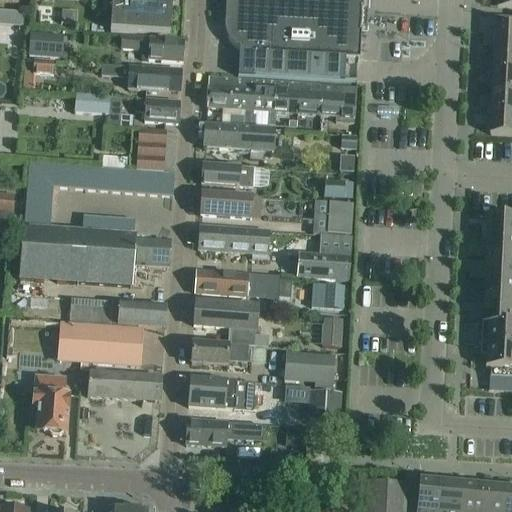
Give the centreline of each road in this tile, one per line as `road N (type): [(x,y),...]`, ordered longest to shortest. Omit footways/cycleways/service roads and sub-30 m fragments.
road 1 (residential): [(196,0),(169,481)]
road 2 (residential): [(428,425),(441,174)]
road 3 (residential): [(441,174),(450,0)]
road 4 (residential): [(0,473),(169,481)]
